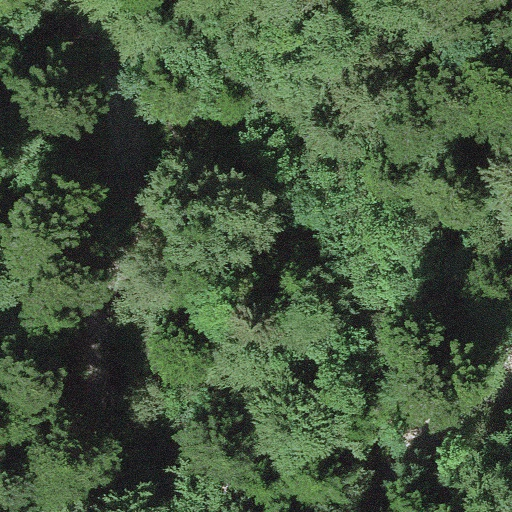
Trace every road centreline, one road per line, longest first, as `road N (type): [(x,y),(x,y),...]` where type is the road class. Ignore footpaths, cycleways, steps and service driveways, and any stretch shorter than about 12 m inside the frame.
road 1 (track): [(88,511),(99,329),(133,202),(134,154),(126,109),(72,0)]
road 2 (track): [(511,360),(406,457),(363,511)]
